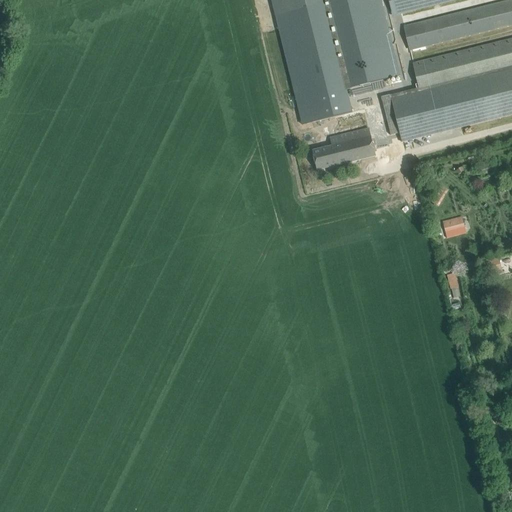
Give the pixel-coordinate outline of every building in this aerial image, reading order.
[(272,0),(276,16),(343,0),(272,0)] [(343,0),(276,16),(292,82),(301,118),(303,125),(327,120),(338,117),(351,114),(346,90),(400,77),(381,0),(343,0)] [(455,0),(394,0),(394,1),(390,2),(393,15),(455,0)] [(511,0),(405,27),(411,50),(511,25),(511,0)] [(421,92),(392,99),(403,143),(450,131),(499,118),(511,114),(511,39),(414,64),(421,92)] [(332,138),(334,146),(313,151),(318,170),(377,156),(370,129),(360,131),(332,138)] [(443,222),(446,232),(465,227),(462,217),(443,222)] [(499,257),(486,261),(490,275),(503,272),(499,257)] [(447,275),(452,290),(459,287),(455,273),(447,275)]
